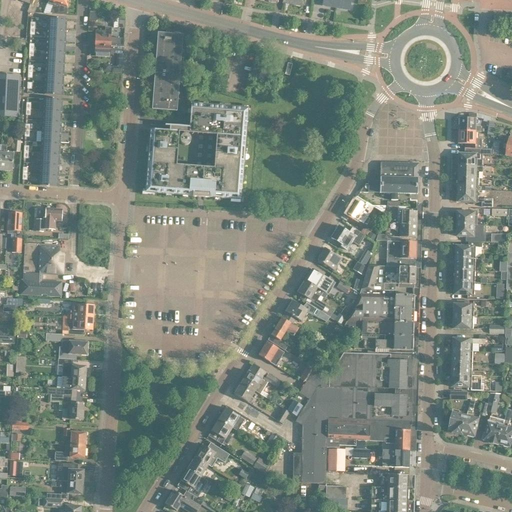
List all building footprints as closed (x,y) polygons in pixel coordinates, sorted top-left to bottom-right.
[(30,0),(26,13),(34,14),(39,14),(40,11),(35,11),(38,0),(30,0)] [(48,0),(47,5),(52,7),(49,14),(52,15),(66,15),(67,1),(67,0),(48,0)] [(322,0),(322,6),(348,10),(349,0),(322,0)] [(46,30),(65,31),(66,20),(47,19),(46,30)] [(105,19),(104,27),(113,28),(114,19),(105,19)] [(95,31),(94,45),(123,46),(123,39),(110,38),(110,29),(104,28),(104,32),(95,31)] [(46,30),(46,41),(65,42),(65,31),(46,30)] [(157,34),(151,110),(176,112),(182,36),(157,34)] [(64,52),(65,42),(46,41),(45,51),(64,52)] [(122,65),(123,46),(94,45),(94,58),(109,58),(109,54),(116,55),(116,65),(122,65)] [(63,63),(64,52),(45,51),(44,62),(63,63)] [(44,73),(63,74),(63,63),(44,62),(44,73)] [(63,74),(44,73),(43,84),(62,85),(63,74)] [(0,117),(18,118),(19,77),(8,77),(8,75),(1,75),(1,77),(0,76),(0,117)] [(43,84),(43,95),(62,96),(62,85),(43,84)] [(43,99),(42,110),(61,111),(62,100),(43,99)] [(240,200),(246,110),(190,106),(189,121),(165,120),(165,121),(189,123),(188,129),(150,126),(150,127),(169,128),(168,132),(149,131),(145,193),(192,197),(192,198),(209,199),(209,198),(240,200)] [(60,122),(61,111),(42,110),(41,121),(60,122)] [(460,119),(460,132),(476,132),(477,119),(460,119)] [(41,132),(60,133),(60,122),(41,121),(41,132)] [(60,133),(41,132),(40,143),(59,144),(60,133)] [(481,151),(482,151),(483,140),(476,139),(476,132),(460,132),(458,132),(458,139),(459,139),(459,145),(465,145),(465,150),(481,151)] [(20,142),(20,136),(13,135),(13,141),(12,141),(11,152),(19,153),(20,142)] [(59,144),(40,143),(40,153),(59,154),(59,144)] [(0,146),(0,149),(0,171),(11,172),(12,154),(5,154),(6,146),(0,146)] [(459,166),(476,167),(478,167),(482,167),(482,156),(481,156),(481,151),(465,150),(465,155),(459,155),(459,166)] [(40,153),(39,164),(58,165),(59,154),(40,153)] [(413,165),(380,163),(379,182),(368,181),(368,184),(364,184),(359,193),(367,193),(379,194),(379,193),(391,194),(396,194),(416,195),(417,170),(413,165)] [(58,176),(58,165),(39,164),(39,175),(58,176)] [(475,179),(478,179),(478,173),(485,173),(485,172),(490,172),(491,168),(485,167),(482,167),(478,167),(476,167),(459,166),(458,179),(475,180),(475,179)] [(38,186),(57,187),(58,176),(39,175),(38,186)] [(477,191),(484,191),(484,187),(478,186),(478,179),(475,179),(475,180),(458,179),(458,191),(475,192),(477,192),(477,191)] [(477,192),(475,192),(458,191),(458,203),(477,204),(477,198),(477,192)] [(357,198),(346,214),(356,220),(360,214),(368,219),(372,213),(370,212),(372,208),(364,203),(365,203),(357,198)] [(492,208),(492,201),(492,199),(483,199),(483,203),(481,203),(481,208),(492,208)] [(35,233),(42,233),(43,229),(51,229),(52,222),(61,222),(61,211),(45,210),(45,221),(43,221),(42,221),(36,220),(35,233)] [(398,219),(398,225),(416,225),(416,212),(399,212),(399,219),(398,219)] [(473,226),(477,226),(477,214),(476,214),(476,213),(457,213),(456,225),(473,226)] [(7,223),(6,223),(5,232),(7,232),(6,235),(14,235),(14,240),(12,240),(11,254),(20,254),(20,240),(21,240),(21,232),(20,232),(21,215),(8,214),(7,223)] [(366,236),(369,231),(356,223),(353,228),(366,236)] [(377,235),(376,241),(387,242),(387,237),(415,239),(416,225),(398,225),(386,224),(386,235),(377,235)] [(476,243),(486,243),(486,238),(484,238),(484,232),(477,232),(477,226),(473,226),(456,225),(456,237),(476,238),(476,243)] [(341,245),(339,246),(347,251),(351,244),(354,245),(358,248),(364,238),(351,230),(349,233),(338,227),(331,239),(341,245)] [(372,241),(375,236),(370,233),(367,238),(372,241)] [(490,243),(500,243),(507,244),(507,235),(491,235),(490,243)] [(414,267),(415,243),(401,242),(400,250),(400,261),(386,261),(386,267),(396,267),(414,267)] [(42,275),(64,277),(65,255),(59,255),(59,247),(25,245),(23,274),(24,274),(24,281),(21,281),(20,296),(41,297),(41,295),(47,295),(47,297),(61,298),(62,283),(42,282),(42,275)] [(456,248),(456,260),(475,260),(475,256),(477,256),(479,256),(481,255),(481,248),(456,248)] [(325,249),(317,261),(328,267),(334,271),(339,265),(342,260),(335,255),(325,249)] [(364,266),(371,254),(365,250),(358,262),(364,266)] [(387,250),(386,261),(400,261),(400,250),(387,250)] [(455,272),(474,272),(475,260),(456,260),(455,272)] [(357,262),(352,270),(361,275),(366,267),(364,266),(358,262),(357,262)] [(414,267),(396,267),(386,267),(368,266),(361,290),(414,292),(414,267)] [(312,269),(305,281),(317,289),(322,281),(324,277),(312,269)] [(474,284),(474,272),(455,272),(455,283),(474,284)] [(362,282),(356,280),(353,290),(359,292),(362,282)] [(305,281),(297,292),(303,296),(300,300),(305,303),(328,318),(331,313),(333,310),(325,305),(322,306),(320,305),(323,299),(324,299),(326,295),(317,289),(305,281)] [(350,288),(339,281),(335,288),(345,295),(350,288)] [(454,295),(473,296),(474,296),(474,284),(455,283),(454,295)] [(361,290),(359,294),(357,301),(356,306),(346,321),(361,322),(413,324),(414,292),(361,290)] [(503,301),(503,292),(495,292),(495,301),(503,301)] [(326,322),(328,318),(305,303),(303,307),(292,301),(285,313),(285,312),(281,319),(292,326),(296,319),(300,322),(306,313),(317,318),(326,322)] [(455,305),(454,318),(473,318),(473,306),(468,306),(468,301),(456,301),(456,305),(455,305)] [(66,317),(93,318),(93,305),(78,304),(77,305),(71,305),(70,312),(66,312),(66,317)] [(68,329),(67,335),(83,336),(84,331),(92,331),(93,318),(66,317),(65,324),(68,329)] [(285,332),(293,337),(297,329),(292,326),(281,319),(280,318),(270,335),(270,336),(267,341),(284,351),(287,346),(279,341),(285,332)] [(454,318),(454,330),(472,330),(473,318),(454,318)] [(361,322),(360,335),(412,337),(413,324),(361,322)] [(489,326),(489,334),(504,335),(504,326),(489,326)] [(58,347),(57,360),(67,360),(68,355),(86,356),(87,343),(68,342),(61,341),(62,335),(51,334),(46,334),(45,341),(61,342),(61,347),(58,347)] [(412,351),(412,337),(360,335),(360,341),(356,341),(352,348),(352,349),(412,351)] [(453,352),(472,352),(472,345),(485,345),(485,340),(478,340),(472,340),(453,339),(453,352)] [(267,342),(258,355),(275,366),(283,354),(277,350),(278,349),(267,342)] [(453,364),(471,364),(472,352),(453,352),(453,364)] [(316,386),(328,387),(404,390),(405,390),(405,389),(410,389),(411,380),(411,376),(409,376),(410,355),(350,354),(343,354),(329,378),(328,379),(313,369),(298,393),(309,399),(316,386)] [(504,365),(504,355),(495,354),(494,365),(504,365)] [(68,378),(85,379),(85,367),(72,366),(72,360),(67,360),(57,360),(57,366),(62,367),(62,373),(68,373),(68,378)] [(471,364),(453,364),(452,376),(481,377),(483,377),(484,372),(471,372),(471,364)] [(247,372),(243,379),(261,391),(267,383),(276,389),(280,382),(252,365),(247,372)] [(304,382),(312,369),(307,366),(299,378),(304,382)] [(481,377),(452,376),(452,388),(471,389),(470,391),(483,392),(483,385),(481,384),(481,377)] [(50,395),(52,395),(56,396),(77,397),(78,391),(84,391),(84,390),(86,390),(87,380),(85,380),(85,379),(68,378),(61,378),(61,389),(56,389),(47,388),(46,392),(46,394),(46,395),(50,395)] [(259,395),(261,391),(243,379),(233,394),(250,404),(252,400),(250,398),(254,392),(259,395)] [(302,426),(301,454),(293,454),(292,484),(300,484),(325,485),(326,449),(326,447),(327,421),(409,423),(410,404),(410,389),(405,389),(405,390),(404,390),(328,387),(316,386),(309,399),(298,393),(298,394),(299,395),(289,413),(297,418),(295,421),(302,426)] [(451,393),(450,400),(467,401),(467,393),(451,393)] [(490,394),(486,412),(491,414),(496,395),(490,394)] [(83,405),(77,404),(77,397),(56,396),(52,395),(51,403),(62,404),(69,404),(68,412),(62,412),(61,420),(82,421),(83,405)] [(467,436),(467,437),(472,438),(472,437),(474,437),(479,417),(472,415),(472,413),(475,402),(470,401),(466,414),(461,434),(467,436)] [(479,416),(484,417),(487,404),(482,403),(479,416)] [(225,408),(216,422),(230,430),(235,422),(240,425),(243,420),(225,408)] [(281,424),(289,413),(283,409),(275,420),(281,424)] [(511,410),(506,409),(502,424),(496,445),(498,446),(498,445),(509,448),(511,438),(511,427),(507,427),(509,418),(511,418),(511,413),(511,410)] [(452,433),(461,435),(461,434),(466,414),(452,410),(449,419),(451,419),(449,427),(451,427),(450,430),(453,431),(452,433)] [(490,444),(496,445),(502,424),(496,422),(497,420),(490,418),(488,427),(487,426),(486,430),(487,430),(484,441),(490,443),(490,444)] [(338,448),(338,446),(355,447),(356,441),(383,442),(383,439),(394,439),(409,440),(409,423),(327,421),(326,447),(338,448)] [(207,436),(221,444),(225,447),(231,438),(227,435),(230,430),(216,422),(207,436)] [(69,445),(84,446),(85,434),(67,432),(68,430),(62,430),(62,437),(69,438),(69,445)] [(270,435),(266,442),(273,446),(277,439),(270,435)] [(408,441),(409,440),(394,439),(383,439),(383,442),(385,444),(394,444),(394,450),(408,450),(408,441)] [(207,448),(202,445),(194,457),(209,466),(213,459),(212,458),(215,453),(217,455),(220,450),(210,443),(207,448)] [(55,453),(54,461),(66,462),(67,458),(83,459),(84,446),(69,445),(69,446),(64,446),(64,453),(55,453)] [(345,456),(345,450),(328,450),(327,472),(344,472),(345,456)] [(408,468),(408,450),(394,450),(383,450),(383,467),(408,468)] [(253,467),(257,460),(244,452),(240,459),(253,467)] [(194,457),(187,469),(202,478),(209,466),(194,457)] [(257,460),(253,467),(252,468),(262,474),(268,465),(258,459),(257,460)] [(21,472),(15,472),(15,464),(8,463),(8,477),(20,478),(21,472)] [(56,481),(66,482),(82,482),(83,470),(77,470),(77,465),(57,464),(57,469),(56,481)] [(194,490),(202,478),(187,469),(176,486),(187,493),(190,487),(194,490)] [(244,480),(248,474),(241,470),(238,476),(244,480)] [(371,488),(407,489),(407,475),(378,475),(377,482),(371,482),(371,484),(368,483),(368,488),(371,488)] [(65,500),(65,494),(81,495),(82,482),(66,482),(56,481),(50,481),(50,487),(61,488),(61,494),(46,493),(45,499),(65,500)] [(240,486),(234,482),(231,488),(237,491),(240,486)] [(249,497),(253,488),(246,484),(241,493),(249,497)] [(9,496),(23,497),(24,488),(9,487),(9,496)] [(325,499),(343,500),(345,500),(345,488),(325,487),(325,492),(325,499)] [(253,493),(259,496),(262,491),(256,488),(253,493)] [(370,501),(407,502),(407,489),(371,488),(370,501)] [(164,505),(175,511),(178,507),(186,511),(195,511),(198,509),(201,505),(212,511),(214,510),(188,494),(185,499),(173,491),(164,505)] [(229,504),(233,497),(226,493),(223,499),(229,504)] [(62,509),(62,500),(37,499),(37,503),(44,503),(44,508),(62,509)] [(327,506),(327,511),(343,511),(343,500),(325,499),(324,506),(327,506)] [(370,501),(357,500),(357,508),(366,508),(366,511),(367,511),(406,511),(407,502),(370,501)]
